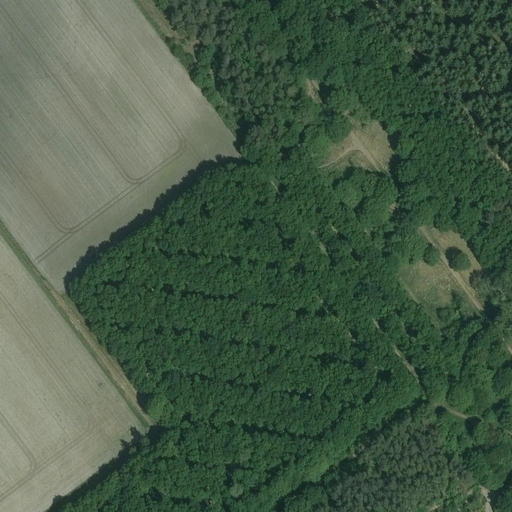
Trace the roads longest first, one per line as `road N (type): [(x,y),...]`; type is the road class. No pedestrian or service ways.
road 1 (track): [(281,511),(421,408),(511,434)]
road 2 (track): [(472,296),(358,143)]
road 3 (track): [(358,143),(251,0)]
